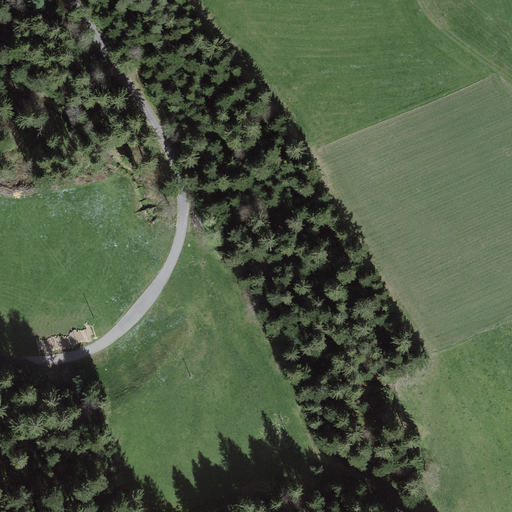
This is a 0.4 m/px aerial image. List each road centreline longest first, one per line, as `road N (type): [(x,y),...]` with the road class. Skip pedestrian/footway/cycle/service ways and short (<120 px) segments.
road 1 (unclassified): [(75,0),(172,154),(182,226),(155,289),(110,337),(70,357),(0,359)]
road 2 (track): [(418,0),(423,15),(511,84)]
